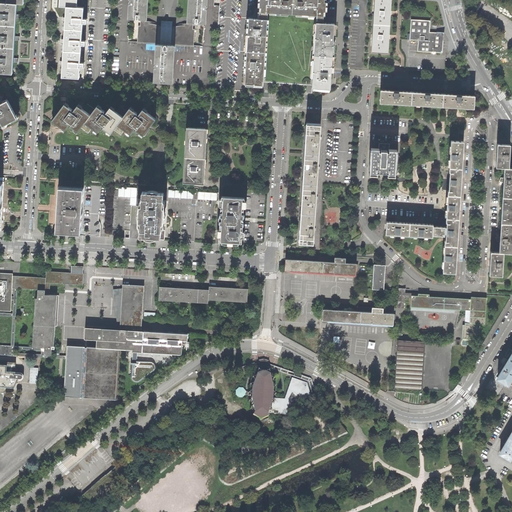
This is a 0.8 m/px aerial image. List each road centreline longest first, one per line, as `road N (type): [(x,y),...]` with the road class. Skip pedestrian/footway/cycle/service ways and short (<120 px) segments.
road 1 (residential): [(511,318),(460,400),(423,418),(402,415),(264,344)]
road 2 (residential): [(264,344),(232,345),(198,360),(12,511)]
road 3 (residential): [(272,262),(27,247)]
road 4 (residential): [(282,102),(37,89)]
road 5 (residential): [(364,108),(358,202),(365,227),(425,283),(462,287)]
road 6 (residential): [(492,117),(481,282),(462,287)]
road 7 (residential): [(462,287),(472,128),(492,117)]
road 8 (residential): [(272,262),(282,102)]
road 9 (residential): [(37,89),(27,247)]
road 10 (residential): [(487,81),(367,79)]
